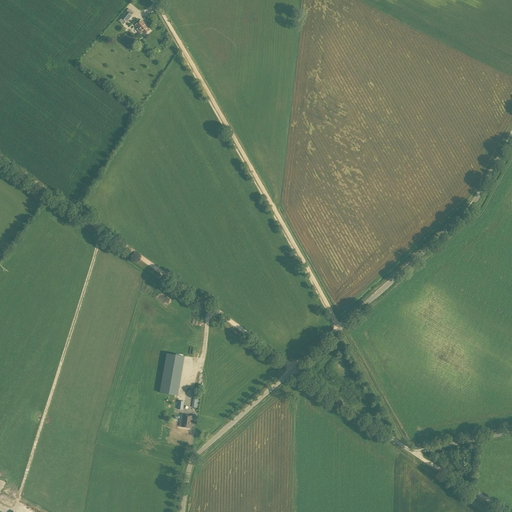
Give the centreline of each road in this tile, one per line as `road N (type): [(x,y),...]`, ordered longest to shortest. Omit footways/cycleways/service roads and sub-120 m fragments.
road 1 (track): [(154,0),(339,328)]
road 2 (track): [(293,367),(0,157)]
road 3 (unclassified): [(293,367),(461,216),(511,135)]
road 4 (unclassified): [(293,367),(413,452),(511,432)]
road 5 (unclassified): [(182,511),(190,459),(293,367)]
road 6 (track): [(406,447),(339,328)]
